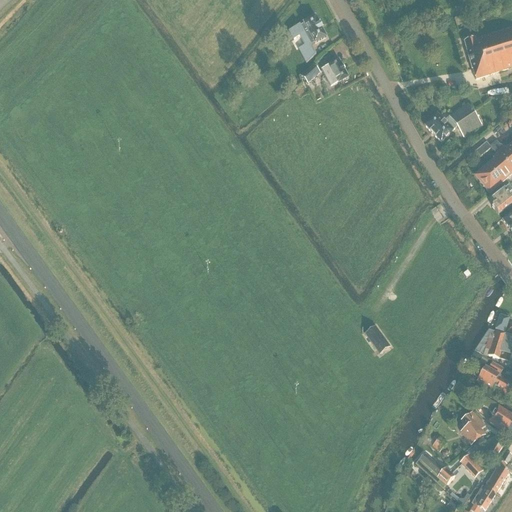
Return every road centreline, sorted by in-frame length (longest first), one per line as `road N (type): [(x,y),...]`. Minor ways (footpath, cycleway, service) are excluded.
road 1 (tertiary): [(215,511),(0,213)]
road 2 (unclassified): [(511,282),(434,176),(339,0)]
